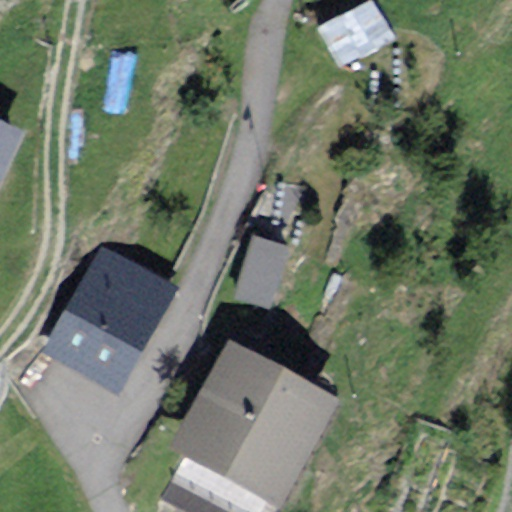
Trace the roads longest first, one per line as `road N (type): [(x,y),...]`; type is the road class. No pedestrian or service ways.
road 1 (residential): [(128,511),(118,471),(207,312),(246,186),(264,52),(282,0)]
road 2 (track): [(78,0),(68,175),(52,269),(0,337)]
